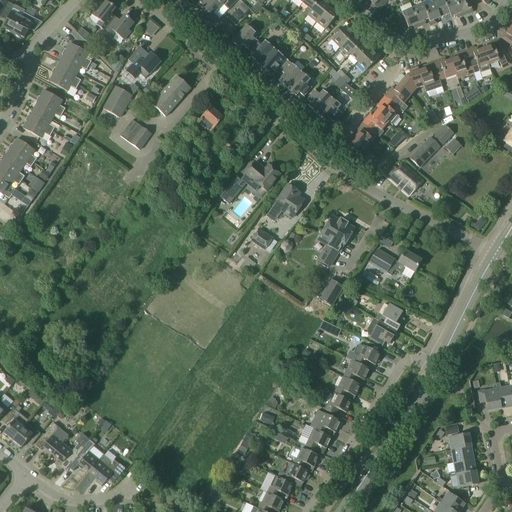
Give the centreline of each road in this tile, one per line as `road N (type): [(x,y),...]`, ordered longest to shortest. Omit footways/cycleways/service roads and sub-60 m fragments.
road 1 (residential): [(496,252),(327,157),(142,0)]
road 2 (residential): [(307,511),(403,365),(414,360),(434,370)]
road 3 (residential): [(27,476),(74,502),(122,495),(177,419)]
road 4 (residential): [(40,292),(185,408)]
road 5 (residential): [(236,334),(91,224)]
road 6 (tertiary): [(341,511),(434,370)]
road 7 (tertiary): [(434,370),(496,252)]
